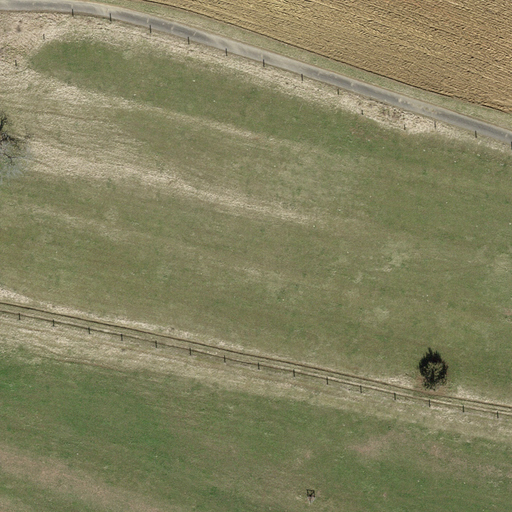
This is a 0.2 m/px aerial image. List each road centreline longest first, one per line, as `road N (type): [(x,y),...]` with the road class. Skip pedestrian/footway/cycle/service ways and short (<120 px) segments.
road 1 (unclassified): [(0,7),(102,12),(193,35),(511,142)]
road 2 (track): [(511,415),(0,309)]
